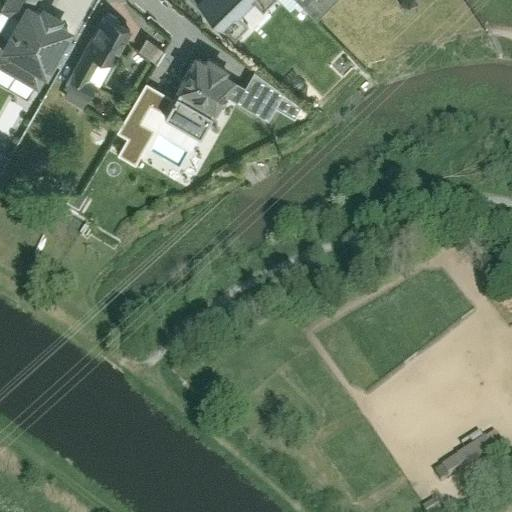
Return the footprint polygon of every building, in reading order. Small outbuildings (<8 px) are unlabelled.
[(0,43),(46,70),(74,22),(60,14),(63,8),(48,0),(41,0),(40,3),(37,1),(37,0),(3,0),(1,4),(17,13),(0,42),(0,43)] [(193,0),(209,15),(224,0),(234,0),(252,18),(270,0),(193,0)] [(284,0),(291,6),(297,0),(299,0),(314,16),(330,0),(284,0)] [(131,26),(104,10),(84,44),(111,59),(131,26)] [(118,48),(107,80),(138,91),(157,39),(145,34),(137,55),(118,48)] [(203,55),(194,50),(164,101),(188,115),(197,99),(220,112),(240,77),(225,68),(229,61),(206,49),(203,55)] [(493,435),(435,471),(443,483),(501,447),(493,435)]
